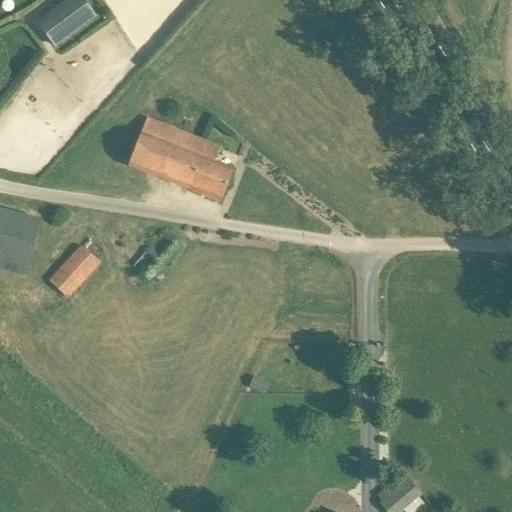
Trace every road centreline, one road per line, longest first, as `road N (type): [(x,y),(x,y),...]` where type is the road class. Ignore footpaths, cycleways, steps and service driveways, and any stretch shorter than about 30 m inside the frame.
road 1 (track): [(511,247),(237,224)]
road 2 (unclassified): [(237,224),(0,185)]
road 3 (primary): [(511,185),(393,0)]
